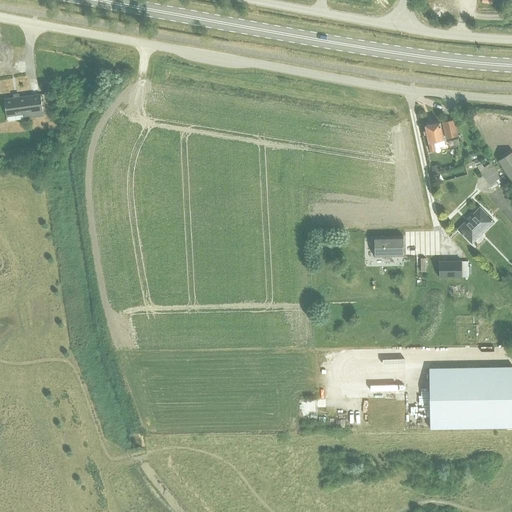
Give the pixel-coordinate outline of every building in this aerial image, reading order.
[(40,94),(4,99),(6,116),(23,114),(24,118),(43,115),(40,94)] [(454,119),(442,122),(445,138),(458,135),(454,119)] [(434,147),(445,145),(440,122),(424,125),(426,130),(424,131),(424,134),(426,133),(430,151),(435,149),(434,147)] [(511,182),(511,151),(498,160),(511,182)] [(480,163),(476,165),(479,169),(482,174),(492,168),(489,163),(483,167),(480,163)] [(438,164),(430,165),(432,174),(440,173),(438,164)] [(495,181),(499,178),(492,168),(482,174),(489,185),(490,184),(495,181)] [(471,243),(494,221),(480,207),(467,219),(469,221),(459,231),(471,243)] [(391,236),(374,237),(374,257),(403,256),(403,236),(391,236)] [(339,242),(341,251),(352,248),(350,240),(339,242)] [(466,277),(466,261),(438,261),(439,277),(466,277)] [(430,428),(511,426),(511,366),(429,368),(430,428)] [(333,426),(333,418),(325,418),(325,426),(333,426)]
